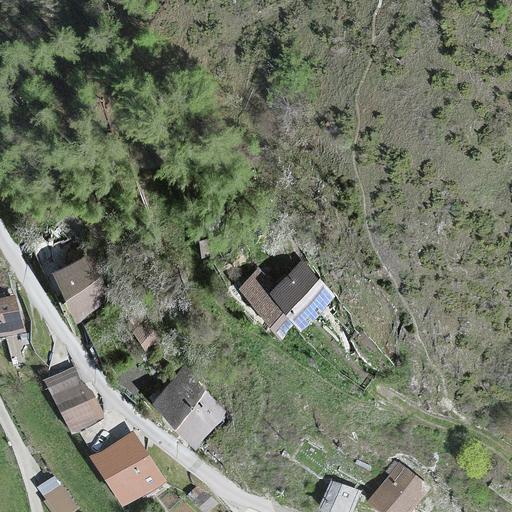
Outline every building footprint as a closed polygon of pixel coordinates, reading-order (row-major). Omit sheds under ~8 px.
[(213,236),(191,241),(194,257),(217,253),(213,236)] [(255,271),(235,287),(272,333),(289,320),(296,329),(334,300),(301,258),(266,285),(255,271)] [(57,274),(78,315),(106,301),(85,260),(57,274)] [(16,299),(0,303),(0,328),(3,339),(26,332),(16,299)] [(226,416),(180,368),(148,399),(195,447),(226,416)] [(72,371),(43,386),(71,438),(100,423),(72,371)] [(92,463),(123,511),(126,511),(164,487),(132,437),(92,463)] [(375,511),(411,511),(426,490),(395,469),(369,508),(375,511)] [(59,471),(40,484),(57,511),(63,511),(79,503),(59,471)] [(356,511),(362,495),(330,484),(321,510),(328,511),(356,511)]
